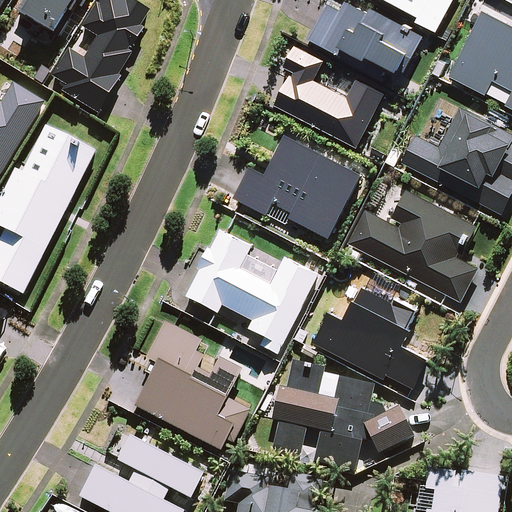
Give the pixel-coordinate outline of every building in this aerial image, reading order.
[(511,23),(486,10),(452,76),(487,94),(495,79),(511,88),(511,96),(508,105),(511,106),(511,23)] [(511,134),(461,108),(441,147),(419,135),(404,162),(503,213),(511,196),(511,134)] [(0,283),(26,296),(99,152),(48,127),(25,173),(17,170),(0,204),(0,226),(8,230),(0,245),(0,283)] [(478,226),(408,190),(392,223),(369,211),(352,244),(462,300),(479,267),(462,258),(478,226)] [(418,314),(363,287),(347,320),(333,312),(316,347),(381,380),(379,384),(408,398),(428,358),(403,345),(418,314)] [(370,404),(375,384),(319,372),(320,368),(293,362),(287,389),(279,387),(271,421),(280,423),(273,453),(300,458),(307,426),(321,429),(314,461),(356,471),(362,441),(374,444),(380,455),(415,436),(399,407),(381,417),(383,407),(370,404)] [(497,511),(502,478),(425,468),(419,511),(427,511),(426,511),(497,511)] [(315,511),(322,479),(290,473),(287,490),(267,486),(269,479),(231,472),(225,501),(239,504),(237,511),(315,511)]
